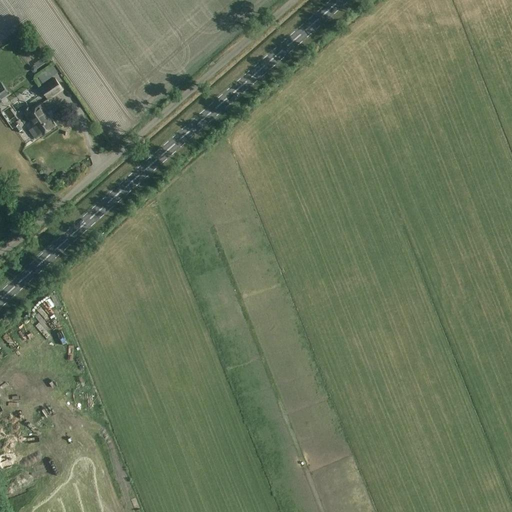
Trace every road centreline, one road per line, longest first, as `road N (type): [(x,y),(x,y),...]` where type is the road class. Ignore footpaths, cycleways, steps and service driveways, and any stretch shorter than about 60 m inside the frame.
road 1 (primary): [(0,300),(340,0)]
road 2 (unclassified): [(0,257),(294,0)]
